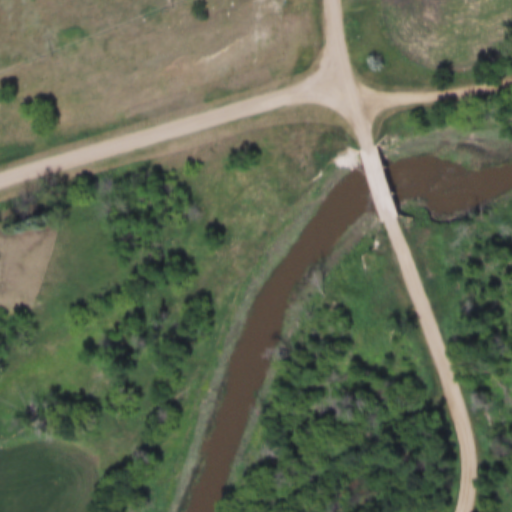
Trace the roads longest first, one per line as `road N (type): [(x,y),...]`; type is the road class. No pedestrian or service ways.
road 1 (residential): [(0,180),(318,85),(355,92)]
road 2 (residential): [(388,221),(454,399),(466,468),(459,511)]
road 3 (residential): [(333,0),(337,61),(355,92),(369,149)]
